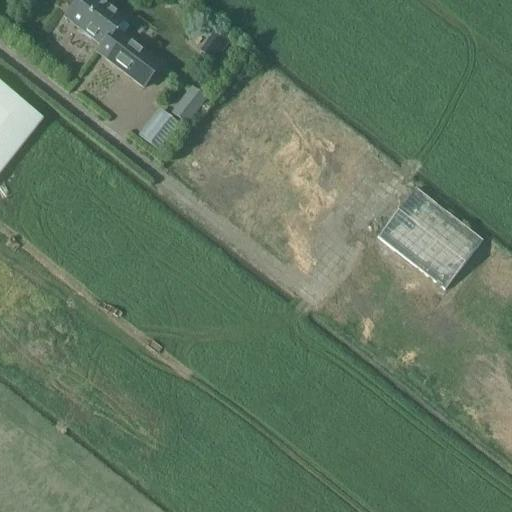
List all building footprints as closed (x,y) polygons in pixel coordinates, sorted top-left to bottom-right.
[(93,0),(79,0),(65,20),(103,49),(104,47),(111,53),(105,60),(148,93),(165,71),(127,42),(126,43),(119,38),(122,34),(128,26),(125,24),(125,20),(114,12),(110,12),(93,0)] [(202,52),(216,62),(230,43),(216,33),(202,52)] [(0,173),(42,121),(0,88),(0,173)] [(174,114),(189,124),(207,98),(192,88),(174,114)] [(141,135),(161,149),(180,123),(160,109),(141,135)] [(445,291),(483,242),(416,190),(378,239),(445,291)] [(0,469),(29,434),(0,409),(0,469)] [(48,457),(56,463),(24,511),(65,511),(90,476),(52,451),(48,457)]
